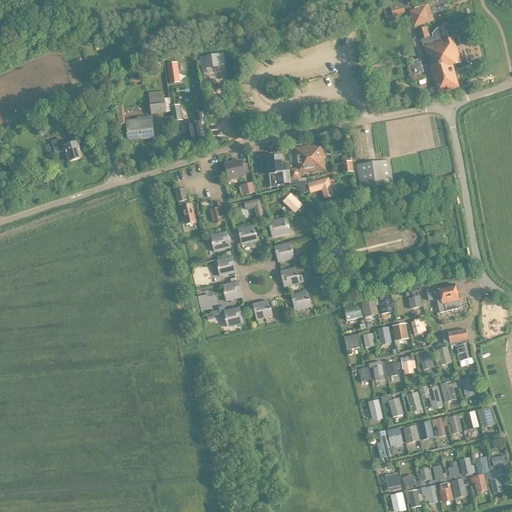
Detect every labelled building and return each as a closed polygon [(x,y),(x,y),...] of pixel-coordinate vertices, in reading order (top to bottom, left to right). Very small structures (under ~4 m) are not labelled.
[(387,5),(382,7),(385,17),(390,15),(391,16),(403,12),(402,8),(400,0),(396,0),(387,3),(387,5)] [(420,39),(427,36),(424,26),(423,27),(422,23),(432,20),(426,1),(424,2),(424,0),(415,0),(416,2),(421,0),(422,2),(407,7),(413,26),(416,25),(417,29),(415,29),(418,39),(419,39),(420,39)] [(420,39),(419,39),(425,57),(429,70),(435,93),(457,86),(450,64),(459,62),(454,46),(457,46),(455,41),(453,42),(447,23),(448,23),(448,22),(436,25),(437,26),(437,27),(435,28),(430,34),(431,37),(428,38),(427,36),(420,39)] [(221,55),(198,59),(201,76),(224,73),(221,55)] [(418,61),(405,65),(410,80),(422,76),(418,61)] [(175,62),(165,64),(168,83),(178,82),(175,62)] [(161,90),(147,91),(148,104),(149,114),(163,113),(163,111),(162,98),(161,90)] [(77,93),(63,98),(66,106),(79,102),(77,93)] [(168,108),(171,121),(181,119),(178,103),(169,105),(168,108)] [(116,125),(123,124),(121,106),(114,107),(116,125)] [(189,135),(190,135),(191,144),(205,141),(202,125),(204,124),(202,111),(194,112),(196,123),(187,125),(189,135)] [(135,119),(124,120),(126,139),(139,138),(139,140),(152,139),(150,119),(150,115),(135,116),(135,119)] [(40,118),(31,128),(39,136),(49,126),(40,118)] [(61,138),(49,142),(51,148),(53,154),(64,150),(68,162),(80,158),(76,144),(79,143),(75,131),(66,133),(69,142),(63,145),(61,138)] [(298,173),(323,170),(320,147),(312,147),(312,145),(293,148),(295,167),(287,168),(289,180),(297,179),(297,181),(305,180),(305,177),(299,178),(298,173)] [(267,173),(274,173),(275,184),(288,183),(287,171),(282,171),(279,155),(266,156),(266,154),(258,155),(260,172),(267,171),(267,173)] [(243,173),(247,172),(245,163),(241,164),(240,160),(223,164),(226,178),(243,174),(243,173)] [(367,187),(383,186),(383,184),(391,183),(388,160),(379,161),(355,165),(357,188),(354,188),(355,194),(368,192),(367,187)] [(340,163),(341,172),(352,171),(350,162),(340,163)] [(307,183),(309,192),(320,189),(323,199),(332,195),(327,178),(307,183)] [(297,179),(289,180),(289,185),(295,185),(303,193),(309,191),(305,180),(297,181),(297,179)] [(238,184),(240,195),(254,191),(252,181),(238,184)] [(173,190),(176,202),(186,199),(183,188),(173,190)] [(281,200),(293,212),(297,208),(301,211),(303,208),(300,205),(301,204),(289,192),(281,200)] [(242,202),(244,209),(253,207),(256,221),(263,219),(258,198),(242,202)] [(213,221),(214,223),(223,221),(218,201),(215,202),(216,206),(208,209),(212,221),(213,221)] [(181,205),(180,206),(184,224),(195,222),(190,203),(181,205)] [(267,222),(270,237),(286,233),(285,227),(284,225),(283,225),(282,219),(267,222)] [(236,229),(240,244),(256,241),(254,234),(254,232),(253,233),(251,226),(236,229)] [(228,247),(224,232),(209,236),(211,242),(210,243),(210,244),(212,251),(228,247)] [(272,247),(276,262),(292,258),(290,251),(291,251),(290,250),(289,250),(287,244),(272,247)] [(343,259),(340,247),(328,249),(331,261),(343,259)] [(234,272),(230,257),(215,261),(217,267),(215,268),(216,269),(218,276),(234,272)] [(278,272),(282,287),(298,283),(296,276),(297,276),(296,275),(295,275),(293,268),(278,272)] [(240,297),(236,282),(221,286),(223,292),(221,293),(222,294),(223,301),(240,297)] [(435,298),(437,309),(438,312),(458,308),(454,284),(433,290),(425,292),(427,300),(435,298)] [(420,306),(417,289),(409,291),(404,292),(405,296),(410,295),(411,297),(407,298),(409,308),(420,306)] [(289,296),(293,311),(309,307),(307,300),(307,298),(306,299),(304,292),(289,296)] [(391,312),(389,298),(376,300),(379,314),(391,312)] [(376,314),(373,300),(360,303),(363,317),(376,314)] [(251,305),(254,320),(270,316),(269,309),(268,308),(267,308),(266,301),(251,305)] [(342,307),(345,320),(360,317),(358,303),(342,307)] [(241,323),(237,308),(222,311),(223,314),(224,318),(222,318),(223,320),(224,327),(241,323)] [(412,321),(409,322),(412,334),(420,333),(419,331),(424,330),(421,318),(417,319),(417,318),(412,319),(412,321)] [(390,325),(393,340),(406,338),(404,323),(390,325)] [(386,326),(375,329),(378,345),(390,343),(386,326)] [(464,328),(446,332),(446,333),(448,342),(448,346),(449,347),(467,343),(467,342),(464,328)] [(371,333),(361,335),(363,348),(373,346),(371,333)] [(358,347),(355,334),(342,336),(346,354),(350,353),(349,348),(358,347)] [(454,347),(457,361),(468,358),(465,344),(454,347)] [(436,348),(440,365),(450,362),(446,346),(444,346),(436,348)] [(419,361),(421,369),(428,368),(428,366),(433,365),(431,360),(427,361),(425,352),(413,355),(415,362),(419,361)] [(414,367),(411,354),(400,357),(398,357),(401,369),(403,374),(412,372),(411,368),(414,367)] [(371,367),(373,381),(383,379),(379,360),(366,362),(367,367),(371,367)] [(384,365),(386,376),(396,374),(395,368),(399,367),(398,361),(386,364),(384,365)] [(356,369),(359,381),(369,379),(366,367),(356,369)] [(472,394),(467,376),(455,379),(457,386),(461,385),(464,396),(472,394)] [(453,380),(439,383),(444,401),(453,399),(450,387),(454,386),(453,380)] [(425,385),(419,386),(421,398),(427,397),(429,404),(440,401),(436,385),(426,388),(425,385)] [(421,409),(416,391),(406,394),(405,389),(399,391),(401,397),(404,396),(409,412),(421,409)] [(389,394),(379,396),(379,397),(381,403),(386,402),(385,400),(390,398),(389,394)] [(386,400),(391,416),(402,413),(397,397),(386,400)] [(377,399),(366,402),(370,416),(380,414),(377,399)] [(492,424),(488,407),(484,408),(484,407),(475,410),(478,422),(482,421),(484,426),(492,424)] [(472,411),(461,413),(462,416),(465,429),(476,427),(472,411)] [(460,430),(456,415),(447,417),(451,433),(460,430)] [(430,419),(431,427),(434,426),(437,437),(444,435),(442,425),(446,425),(444,416),(430,419)] [(428,420),(416,423),(420,439),(431,437),(428,420)] [(402,431),(405,443),(418,440),(414,425),(401,428),(402,431)] [(398,428),(385,431),(389,446),(393,445),(401,443),(398,428)] [(383,430),(373,432),(374,437),(377,436),(378,442),(375,442),(378,458),(389,455),(383,430)] [(489,457),(491,465),(487,466),(488,469),(486,469),(486,471),(507,467),(504,454),(489,457)] [(461,474),(462,474),(462,476),(471,474),(471,473),(474,472),(472,465),(470,465),(468,457),(457,460),(461,474)] [(476,474),(486,472),(487,472),(484,457),(473,459),(476,474)] [(458,473),(456,465),(455,466),(454,461),(448,462),(449,467),(446,467),(447,474),(445,475),(446,480),(448,479),(448,478),(453,477),(454,478),(460,476),(460,473),(458,473)] [(433,479),(432,479),(432,483),(446,480),(444,472),(441,473),(439,465),(431,467),(433,479)] [(431,480),(428,468),(426,469),(426,466),(417,468),(419,476),(417,476),(419,485),(424,485),(423,480),(428,479),(428,481),(426,481),(427,484),(432,483),(431,480)] [(486,472),(483,473),(484,478),(488,477),(491,493),(500,491),(497,480),(499,479),(498,475),(507,473),(506,468),(487,472),(486,472)] [(398,485),(395,472),(383,475),(386,488),(388,487),(389,491),(399,489),(399,485),(398,485)] [(403,486),(404,490),(409,489),(408,486),(413,485),(413,487),(419,486),(418,480),(413,481),(410,474),(400,477),(403,486)] [(481,474),(469,477),(470,482),(473,481),(476,492),(485,490),(483,479),(481,474)] [(453,498),(465,495),(463,485),(466,484),(465,478),(449,481),(453,498)] [(436,484),(440,502),(452,500),(448,482),(436,484)] [(436,502),(433,489),(436,488),(435,484),(418,487),(422,501),(426,500),(427,503),(436,502)] [(406,503),(409,503),(410,507),(419,505),(418,502),(421,502),(418,488),(404,491),(406,503)] [(389,495),(392,511),(404,510),(400,492),(389,495)]
